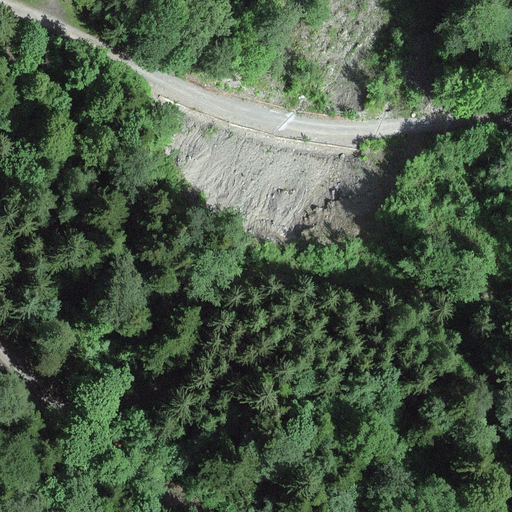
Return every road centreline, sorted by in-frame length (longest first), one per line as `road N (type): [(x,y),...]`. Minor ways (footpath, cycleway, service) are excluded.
road 1 (track): [(0,3),(208,98),(275,118),(357,128),(511,119)]
road 2 (unclassified): [(191,511),(81,432),(0,350)]
